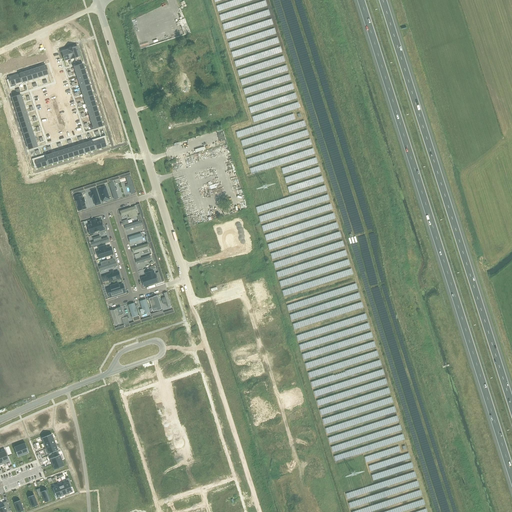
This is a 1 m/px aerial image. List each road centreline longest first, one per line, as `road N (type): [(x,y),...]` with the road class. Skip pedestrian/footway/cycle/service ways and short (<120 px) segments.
road 1 (motorway): [(360,0),(511,476)]
road 2 (motorway): [(511,405),(383,0)]
road 3 (unclassified): [(98,5),(157,192)]
road 4 (residential): [(114,372),(0,419)]
